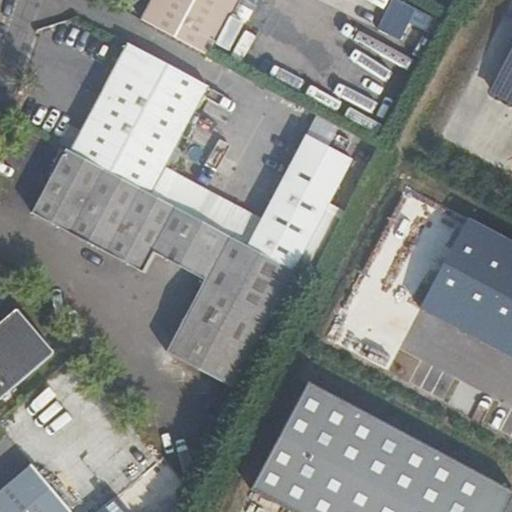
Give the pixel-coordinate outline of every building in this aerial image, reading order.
[(208,53),(235,0),(152,0),(143,18),(208,53)] [(434,36),(441,20),(394,0),(390,0),(378,29),(400,39),(407,25),(434,36)] [(153,193),(209,86),(126,43),(70,148),(153,193)] [(511,45),(490,88),(511,100),(511,45)] [(294,268),(352,156),(306,131),(248,244),(294,268)] [(70,148),(65,146),(32,213),(142,273),(152,253),(203,279),(166,352),(232,386),(294,268),(248,244),(153,193),(70,148)] [(0,401),(57,351),(19,305),(0,321),(0,401)] [(504,511),(511,498),(511,496),(306,387),(250,493),(285,511),(504,511)] [(0,488),(0,511),(68,511),(28,465),(0,488)]
